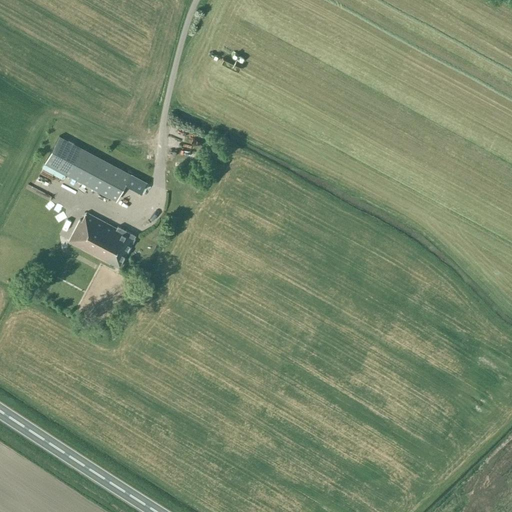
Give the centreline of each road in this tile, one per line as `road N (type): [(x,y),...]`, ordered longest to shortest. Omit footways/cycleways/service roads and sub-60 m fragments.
road 1 (unclassified): [(161,191),(164,100),(193,0)]
road 2 (trunk): [(155,511),(0,411)]
